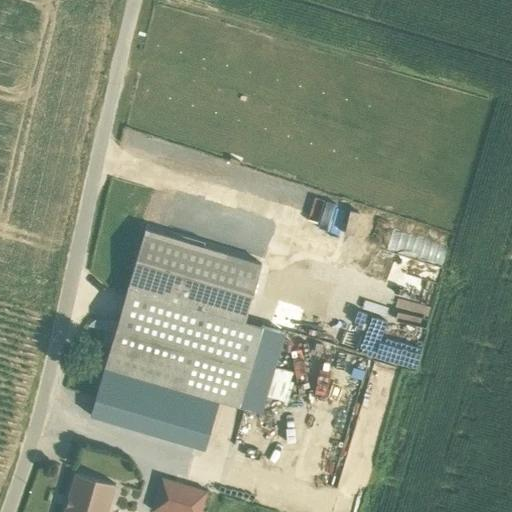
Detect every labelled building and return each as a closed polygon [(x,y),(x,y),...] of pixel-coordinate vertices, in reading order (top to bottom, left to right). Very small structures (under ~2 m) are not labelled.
[(212,212),(200,230),(219,242),(231,224),(212,212)] [(262,264),(144,229),(88,414),(206,449),(220,403),(235,408),(259,327),(244,322),(262,264)] [(398,301),(430,308),(433,296),(401,288),(398,301)] [(107,511),(115,484),(95,478),(75,473),(63,511),(107,511)] [(200,511),(207,492),(160,477),(150,511),(152,511),(200,511)]
